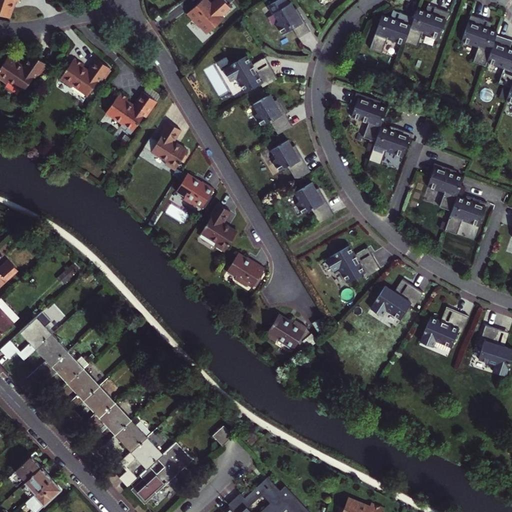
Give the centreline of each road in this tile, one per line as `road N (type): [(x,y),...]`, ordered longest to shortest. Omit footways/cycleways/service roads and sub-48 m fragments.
road 1 (residential): [(511,303),(401,243),(339,171),(320,118),(318,80),(334,36),(373,0)]
road 2 (residential): [(126,0),(294,281)]
road 3 (residential): [(0,386),(116,511)]
road 4 (residential): [(117,0),(45,25),(0,28)]
